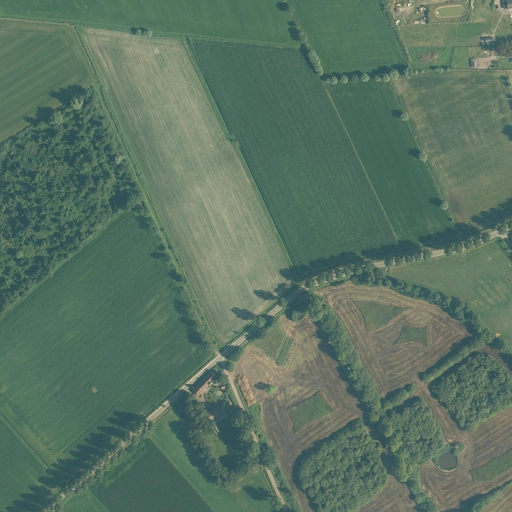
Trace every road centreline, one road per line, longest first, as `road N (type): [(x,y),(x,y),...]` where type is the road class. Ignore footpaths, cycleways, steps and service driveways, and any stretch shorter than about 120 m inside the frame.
road 1 (unclassified): [(41,511),(297,291),(500,231)]
road 2 (track): [(288,511),(219,357)]
road 3 (track): [(96,81),(152,213)]
